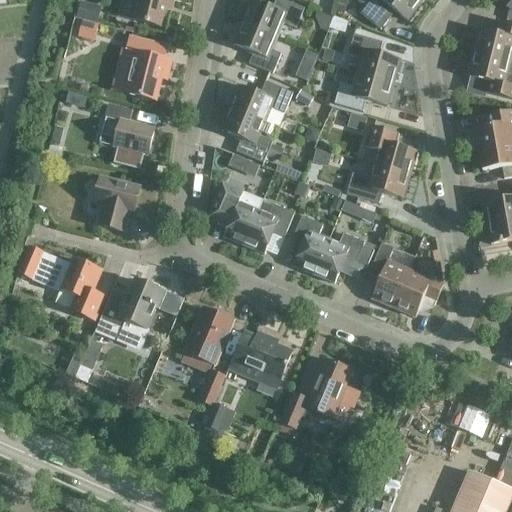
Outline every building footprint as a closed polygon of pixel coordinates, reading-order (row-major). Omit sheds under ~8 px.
[(166,6),(172,7),(173,0),(138,0),(137,5),(123,1),(118,18),(160,29),(166,6)] [(242,24),(277,39),(283,25),(295,30),(304,10),(278,0),(275,0),(272,10),(251,1),(242,24)] [(358,0),(359,0),(367,6),(359,16),(380,32),(387,22),(383,18),(390,9),(407,23),(422,3),(417,0),(358,0)] [(511,0),(505,0),(501,6),(511,12),(511,0)] [(272,52),(277,39),(242,24),(233,46),(253,55),(248,66),(272,76),(281,56),(272,52)] [(479,31),(473,55),(510,64),(511,56),(511,26),(503,25),(500,36),(479,31)] [(361,61),(357,75),(394,85),(400,62),(379,56),(382,44),(353,36),(347,57),(361,61)] [(136,54),(125,95),(156,103),(164,73),(168,74),(171,63),(163,61),(167,48),(129,38),(126,52),(136,54)] [(510,64),(473,55),(467,78),(489,84),(486,95),(511,101),(511,79),(507,78),(510,64)] [(394,85),(357,75),(353,89),(339,85),(334,106),(363,114),(366,103),(387,109),(394,85)] [(230,110),(265,125),(265,124),(278,130),(292,95),(265,83),(259,96),(239,87),(230,110)] [(301,91),(296,100),(308,108),(313,99),(301,91)] [(132,113),(107,106),(104,119),(120,123),(113,149),(147,158),(154,131),(129,124),(132,113)] [(259,138),(265,125),(230,110),(220,132),(241,141),(235,154),(263,165),(272,143),(259,138)] [(475,131),(478,152),(511,146),(511,140),(511,135),(511,134),(511,113),(492,116),(494,128),(475,131)] [(377,152),(373,166),(410,177),(416,153),(395,147),(398,136),(370,128),(364,148),(377,152)] [(511,146),(478,152),(482,173),(502,169),(503,181),(511,179),(511,146)] [(410,177),(373,166),(369,180),(352,176),(346,196),(378,206),(382,194),(403,200),(410,177)] [(139,189),(100,179),(94,206),(103,208),(98,227),(123,233),(128,215),(132,216),(139,189)] [(511,198),(483,204),(487,225),(511,220),(511,186),(511,187),(511,188),(511,198)] [(223,239),(244,248),(258,212),(248,208),(252,198),(231,189),(220,215),(231,220),(223,239)] [(258,212),(244,248),(264,256),(272,237),(283,241),(294,215),(273,207),(269,217),(258,212)] [(314,277),(329,241),(318,237),(322,227),(301,218),(291,244),(301,249),(293,268),(314,277)] [(511,220),(487,225),(490,246),(511,242),(511,220)] [(339,246),(329,241),(314,277),(334,285),(342,266),(353,270),(350,278),(361,282),(373,253),(363,248),(364,245),(343,236),(339,246)] [(393,310),(409,273),(387,264),(393,250),(381,245),(368,277),(379,281),(371,301),(393,310)] [(33,279),(59,290),(75,297),(69,312),(94,322),(104,299),(92,294),(101,273),(72,261),(69,266),(28,249),(17,275),(32,281),(33,279)] [(443,287),(409,273),(393,310),(415,319),(421,306),(433,311),(443,287)] [(149,332),(146,331),(155,310),(161,312),(167,296),(134,282),(126,302),(111,296),(100,322),(94,335),(140,354),(149,332)] [(203,310),(184,354),(215,367),(233,323),(203,310)] [(228,372),(258,385),(276,392),(292,353),(268,343),(269,338),(258,334),(255,341),(243,336),(228,372)] [(352,373),(324,361),(307,402),(292,395),(280,425),(296,432),(305,409),(332,420),(339,404),(343,406),(349,391),(345,389),(352,373)] [(211,373),(199,402),(212,408),(224,378),(211,373)] [(214,406),(205,428),(217,433),(226,410),(214,406)] [(506,511),(511,498),(511,491),(469,473),(452,511),(506,511)]
